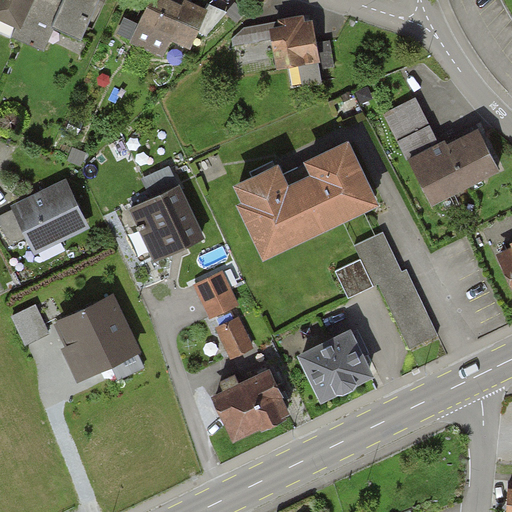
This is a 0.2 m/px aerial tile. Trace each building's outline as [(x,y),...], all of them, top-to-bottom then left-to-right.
[(0,0),(0,12),(21,22),(15,36),(46,50),(56,28),(82,40),(100,0),(0,0)] [(126,17),(115,40),(155,58),(164,39),(183,48),(199,14),(168,0),(144,0),(135,21),(126,17)] [(311,17),(246,27),(232,37),(233,43),(279,36),(287,86),(321,80),(311,17)] [(416,101),(389,114),(435,203),(499,170),(479,130),(440,149),(416,101)] [(276,158),(233,178),(241,195),(233,199),(262,258),(382,201),(351,137),(307,158),(312,167),(286,179),(276,158)] [(153,199),(137,206),(160,256),(203,237),(171,168),(144,180),(153,199)] [(64,185),(0,216),(0,222),(11,244),(30,234),(37,248),(83,225),(64,185)] [(403,272),(383,231),(354,245),(361,258),(333,271),(347,300),(380,284),(411,348),(438,335),(408,270),(403,272)] [(511,247),(496,255),(511,287),(511,247)] [(237,304),(221,273),(196,285),(212,317),(237,304)] [(42,302),(16,311),(27,343),(52,335),(42,302)] [(114,303),(64,327),(86,374),(136,351),(114,303)] [(236,320),(220,328),(232,354),(249,346),(236,320)] [(354,327),(303,352),(325,398),(376,374),(354,327)] [(225,391),(216,395),(235,435),(287,410),(268,371),(239,384),(235,376),(221,383),(225,391)] [(511,511),(511,481),(503,481),(502,511),(511,511)]
